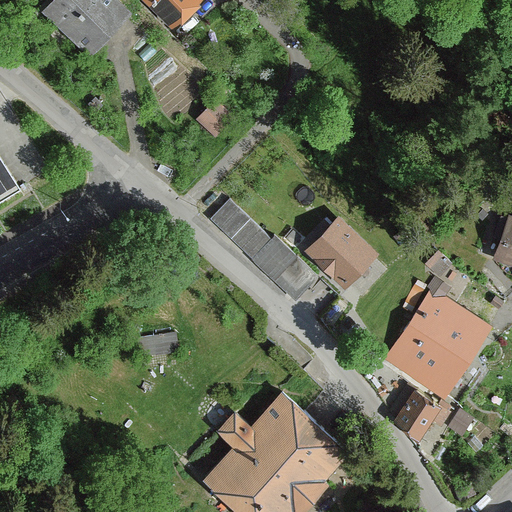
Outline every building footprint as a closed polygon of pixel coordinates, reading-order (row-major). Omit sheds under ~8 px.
[(134,14),(118,0),(56,0),(42,15),(91,60),(134,14)] [(215,1),(212,0),(142,0),(182,37),(215,1)] [(235,119),(217,102),(197,123),(215,141),(235,119)] [(0,154),(0,181),(12,174),(0,154)] [(12,174),(0,181),(0,199),(20,187),(16,180),(12,174)] [(229,197),(211,217),(296,295),(318,271),(275,231),(270,236),(229,197)] [(482,207),(476,214),(481,218),(487,211),(482,207)] [(338,212),(305,246),(345,284),(372,255),(378,249),(361,234),(338,212)] [(511,212),(509,212),(493,256),(511,262),(511,212)] [(407,223),(395,233),(406,245),(417,236),(407,223)] [(450,261),(438,250),(427,262),(439,273),(450,261)] [(432,286),(444,293),(449,286),(435,275),(429,283),(432,286)] [(446,391),(490,322),(444,293),(432,286),(388,354),(446,391)] [(496,294),(491,300),(499,306),(503,299),(496,294)] [(163,337),(133,345),(138,363),(169,354),(163,337)] [(452,404),(414,381),(391,417),(420,435),(431,416),(441,422),(452,404)] [(297,511),(349,456),(282,396),(254,427),(237,413),(219,433),(235,447),(205,480),(239,511),(297,511)] [(472,412),(460,405),(450,423),(452,424),(462,430),(472,412)] [(475,477),(453,484),(457,494),(479,487),(475,477)]
